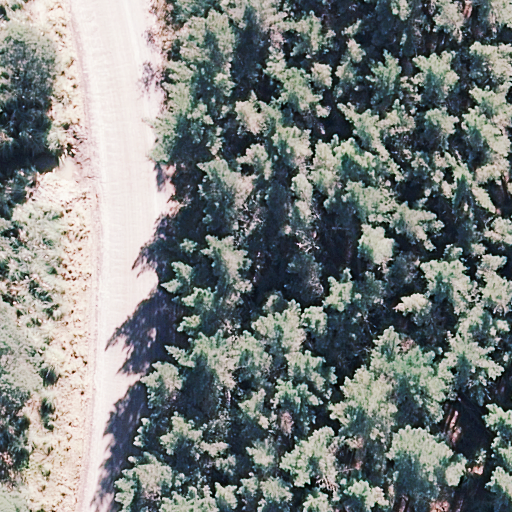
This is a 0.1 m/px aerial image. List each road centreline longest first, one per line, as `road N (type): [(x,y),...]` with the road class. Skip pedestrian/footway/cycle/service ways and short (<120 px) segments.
road 1 (unclassified): [(104,0),(147,172),(152,304),(123,511)]
road 2 (track): [(150,0),(147,172)]
